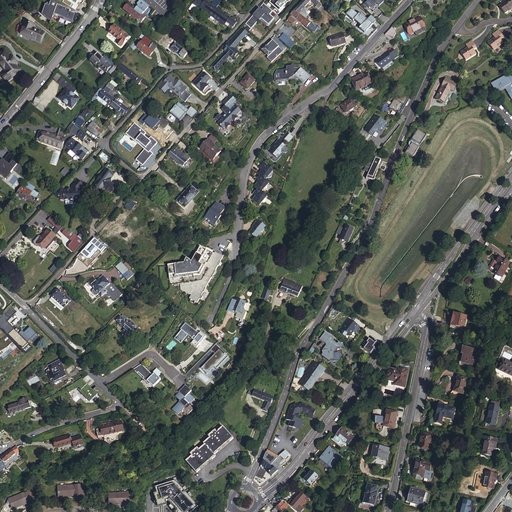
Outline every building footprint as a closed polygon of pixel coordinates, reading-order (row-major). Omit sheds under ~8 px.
[(137,9),(136,8),(130,15),(141,23),(146,17),(142,14),(149,6),(140,0),(139,0),(136,5),(138,5),(139,7),(137,9)] [(272,0),(269,4),(279,12),(287,3),(284,0),(272,0)] [(304,0),(295,10),(298,13),(301,11),(303,7),(304,8),(307,5),(308,6),(311,3),(314,5),(313,6),(320,12),(323,8),(314,0),(304,0)] [(326,0),(323,4),(328,8),(331,4),(326,0)] [(361,0),(361,1),(363,3),(361,5),(365,8),(367,6),(369,8),(375,2),(379,5),(384,0),(383,0),(361,0)] [(510,11),(511,9),(511,0),(507,0),(500,6),(506,13),(510,11)] [(54,15),(57,5),(51,1),(45,5),(42,15),(51,22),(54,15)] [(215,15),(218,10),(205,1),(204,2),(200,7),(224,26),(224,25),(226,23),(215,15)] [(136,8),(129,2),(123,9),(130,15),(136,8)] [(70,10),(57,5),(54,15),(72,21),(73,18),(75,14),(70,12),(70,10)] [(271,17),(274,13),(265,5),(246,25),(252,30),(259,22),(260,22),(261,21),(268,27),(269,26),(269,27),(275,21),(271,17)] [(307,19),(308,16),(310,15),(305,10),(308,6),(307,5),(304,8),(303,7),(301,11),(298,13),(300,14),(307,19)] [(218,10),(215,15),(226,23),(232,28),(236,23),(218,10)] [(287,20),(293,25),(297,20),(314,32),(318,29),(317,28),(307,19),(300,14),(298,13),(295,10),(287,20)] [(368,39),(376,30),(372,25),(375,22),(369,17),(366,20),(359,13),(357,15),(356,14),(352,11),(348,16),(347,17),(355,23),(355,22),(363,29),(360,31),(366,36),(365,37),(368,39)] [(405,24),(410,34),(424,28),(419,17),(405,24)] [(31,25),(25,22),(20,33),(40,43),(44,34),(30,28),(31,25)] [(127,40),(113,28),(109,33),(119,40),(118,43),(123,46),(127,40)] [(243,29),(229,44),(234,48),(248,33),(243,29)] [(489,43),(495,50),(504,43),(501,39),(504,36),(499,30),(494,35),(496,37),(489,43)] [(337,36),(328,39),(331,48),(345,43),(341,33),(337,34),(337,36)] [(140,34),(136,38),(135,39),(139,42),(143,45),(147,40),(140,34)] [(287,47),(291,42),(284,35),(280,41),(287,47)] [(143,45),(139,42),(136,47),(149,56),(153,50),(152,49),(151,51),(146,47),(150,42),(147,40),(143,45)] [(188,54),(172,40),(168,45),(172,48),(170,50),(173,52),(174,50),(184,58),(188,54)] [(273,53),(281,44),(277,40),(269,50),(268,49),(264,53),(271,59),(275,55),(273,53)] [(467,60),(477,54),(474,49),(477,47),(473,41),(467,45),(469,48),(461,52),(467,60)] [(156,46),(150,42),(146,47),(151,51),(152,49),(153,50),(156,46)] [(234,48),(229,44),(229,43),(223,50),(225,52),(222,55),(211,67),(216,72),(230,56),(234,58),(239,52),(234,48)] [(374,60),(381,69),(398,56),(392,48),(379,58),(378,57),(374,60)] [(9,56),(5,51),(0,55),(0,63),(7,71),(2,76),(7,82),(20,70),(15,65),(17,64),(10,55),(9,56)] [(130,55),(125,51),(117,61),(120,63),(122,64),(130,55)] [(107,72),(108,71),(110,67),(97,54),(94,57),(92,56),(90,55),(89,57),(89,59),(91,60),(90,61),(95,66),(97,64),(97,65),(98,66),(99,66),(100,65),(107,72)] [(122,64),(120,63),(118,67),(117,68),(135,82),(139,77),(122,64)] [(297,80),(303,85),(310,77),(300,69),(299,68),(294,68),(294,67),(285,67),(285,70),(276,70),(273,74),(274,81),(297,80)] [(354,68),(350,73),(357,89),(373,82),(369,72),(358,76),(354,68)] [(194,84),(201,89),(211,78),(204,72),(194,84)] [(60,86),(65,80),(57,73),(52,79),(60,86)] [(241,84),(248,90),(255,81),(248,75),(241,84)] [(508,77),(507,75),(494,84),(499,93),(506,89),(505,87),(511,83),(508,77)] [(163,83),(168,88),(175,94),(179,98),(183,94),(185,91),(186,90),(174,79),(173,80),(169,76),(163,83)] [(452,91),(456,84),(446,79),(442,86),(444,87),(438,99),(444,102),(450,90),(452,91)] [(109,83),(103,91),(108,95),(112,97),(114,99),(117,95),(111,91),(114,87),(109,83)] [(168,88),(163,83),(159,88),(164,93),(168,88)] [(69,91),(66,88),(58,98),(72,110),(80,99),(73,94),(74,93),(71,89),(69,91)] [(108,95),(103,91),(100,88),(95,94),(107,103),(112,97),(108,95)] [(388,108),(398,114),(409,94),(399,88),(388,108)] [(185,91),(183,94),(179,98),(178,99),(184,104),(190,96),(185,91)] [(234,103),(236,100),(230,96),(222,104),(225,107),(223,109),(224,111),(223,113),(224,114),(221,117),(219,115),(215,119),(219,123),(217,125),(223,130),(225,129),(226,130),(230,126),(229,125),(232,121),(234,123),(237,118),(236,117),(242,110),(234,103)] [(116,110),(120,104),(114,99),(112,97),(107,103),(116,110)] [(341,104),(346,113),(356,106),(351,98),(341,104)] [(178,102),(170,112),(180,121),(186,114),(192,119),(198,113),(189,105),(182,106),(178,102)] [(120,104),(116,110),(124,117),(129,110),(120,104)] [(90,114),(86,110),(81,116),(84,118),(87,115),(89,116),(90,114)] [(153,116),(159,121),(161,118),(155,113),(153,116)] [(366,133),(365,132),(363,132),(359,138),(368,143),(372,136),(372,137),(374,133),(375,133),(378,128),(382,131),(385,127),(383,126),(386,121),(374,115),(367,128),(368,129),(366,133)] [(80,118),(78,116),(78,118),(75,121),(75,123),(76,124),(80,127),(84,123),(79,119),(80,118)] [(96,127),(91,123),(87,129),(91,132),(96,127)] [(75,136),(79,131),(73,126),(69,131),(75,136)] [(100,130),(96,127),(91,132),(96,136),(100,130)] [(404,152),(409,154),(414,153),(417,148),(422,140),(424,136),(426,134),(416,128),(410,138),(411,138),(409,141),(409,140),(408,142),(408,144),(408,145),(410,146),(407,150),(406,149),(404,152)] [(139,144),(145,136),(137,129),(134,133),(130,129),(126,134),(139,144)] [(75,136),(81,141),(86,135),(80,130),(79,131),(75,136)] [(35,141),(39,143),(43,133),(38,131),(37,132),(34,140),(35,141)] [(282,137),(287,142),(292,137),(286,132),(282,137)] [(63,140),(43,133),(39,143),(59,149),(63,140)] [(209,138),(215,144),(217,140),(211,135),(209,138)] [(139,144),(143,148),(150,140),(145,136),(139,144)] [(71,138),(65,145),(81,159),(87,152),(81,147),(81,146),(71,138)] [(200,149),(213,160),(221,151),(214,146),(215,145),(208,140),(200,149)] [(268,151),(276,158),(281,153),(283,153),(286,149),(286,148),(278,140),(268,151)] [(172,150),(168,155),(189,171),(193,165),(183,158),(185,156),(177,150),(175,152),(172,150)] [(0,175),(6,181),(11,175),(10,175),(13,172),(16,175),(21,170),(14,164),(17,161),(10,155),(4,162),(3,161),(0,163),(0,175)] [(183,158),(193,165),(195,162),(189,157),(188,158),(185,156),(183,158)] [(368,158),(363,170),(368,172),(367,176),(372,178),(377,167),(378,167),(384,170),(385,166),(382,164),(384,161),(375,157),(373,161),(368,158)] [(273,171),(263,163),(258,168),(261,170),(262,172),(259,175),(265,180),(267,178),(271,177),(272,172),(273,171)] [(373,181),(378,167),(377,167),(372,178),(367,176),(366,178),(373,181)] [(60,173),(64,176),(68,171),(64,168),(60,173)] [(113,175),(107,170),(91,189),(95,192),(98,189),(99,190),(103,185),(111,192),(114,187),(108,181),(113,175)] [(261,191),(263,190),(267,189),(268,184),(269,183),(265,180),(259,175),(255,180),(257,182),(259,184),(256,187),(257,188),(261,191)] [(63,190),(60,188),(55,193),(54,194),(59,199),(63,199),(64,200),(79,200),(79,190),(80,190),(80,189),(83,185),(77,180),(75,181),(74,181),(73,183),(73,185),(71,187),(71,191),(69,191),(69,189),(65,189),(65,191),(63,191),(63,190)] [(177,200),(185,207),(198,192),(190,185),(177,200)] [(30,193),(22,188),(17,195),(16,196),(28,203),(28,205),(31,207),(33,206),(35,203),(36,204),(37,202),(36,201),(37,199),(35,198),(36,195),(30,192),(30,193)] [(259,205),(261,204),(265,203),(265,198),(267,196),(261,191),(257,188),(252,194),(255,196),(257,197),(254,200),(259,205)] [(125,206),(130,211),(135,205),(130,200),(125,206)] [(203,219),(214,226),(221,216),(220,215),(221,212),(224,208),(215,202),(203,219)] [(62,228),(50,217),(47,220),(59,231),(62,228)] [(249,233),(255,238),(257,237),(262,237),(261,233),(264,230),(263,229),(266,226),(258,220),(254,225),(255,226),(249,233)] [(344,227),(338,225),(336,232),(341,234),(340,237),(348,240),(353,227),(346,224),(344,227)] [(66,228),(61,233),(71,242),(68,246),(68,248),(73,253),(83,243),(66,228)] [(54,236),(48,230),(41,238),(39,236),(38,236),(32,242),(32,244),(35,247),(38,246),(39,245),(43,248),(54,236)] [(86,250),(84,249),(78,256),(76,258),(88,269),(96,260),(93,257),(98,252),(101,254),(105,249),(94,239),(89,244),(91,245),(86,250)] [(189,298),(196,303),(222,256),(214,251),(213,253),(207,249),(208,248),(201,244),(191,262),(189,260),(186,258),(184,261),(184,263),(167,265),(169,285),(179,284),(180,289),(190,295),(189,298)] [(499,258),(496,263),(497,264),(494,270),(493,273),(502,277),(509,263),(499,258)] [(112,272),(117,277),(121,273),(116,268),(112,272)] [(108,292),(115,300),(123,292),(112,281),(110,283),(103,276),(97,281),(93,278),(88,282),(102,297),(108,292)] [(279,289),(297,297),(301,287),(294,284),(295,282),(284,278),(279,289)] [(270,288),(265,286),(260,300),(266,302),(270,288)] [(51,296),(64,308),(71,301),(57,289),(51,296)] [(152,300),(157,305),(163,299),(158,295),(156,296),(155,295),(153,297),(154,298),(152,300)] [(246,301),(233,296),(228,308),(233,310),(235,311),(236,312),(242,314),(245,309),(243,306),(246,301)] [(10,307),(3,315),(8,320),(10,317),(11,317),(16,312),(10,307)] [(456,313),(454,320),(456,321),(455,326),(467,328),(470,316),(456,313)] [(133,336),(136,333),(137,332),(133,329),(135,326),(131,322),(129,325),(120,317),(116,321),(119,324),(119,325),(124,329),(122,331),(126,334),(127,332),(132,337),(133,336)] [(359,327),(349,319),(341,328),(340,327),(338,331),(344,336),(347,333),(349,335),(354,329),(356,330),(359,327)] [(14,330),(9,334),(25,351),(30,346),(29,343),(37,334),(30,327),(24,333),(22,330),(19,333),(14,330)] [(174,339),(179,344),(186,338),(190,342),(190,343),(192,345),(190,347),(195,352),(198,349),(204,343),(203,343),(205,341),(200,336),(198,338),(196,336),(196,337),(194,335),(195,335),(187,327),(181,332),(181,333),(174,339)] [(333,338),(325,331),(319,339),(325,344),(326,348),(324,350),(321,351),(322,354),(321,355),(329,362),(330,360),(336,360),(340,355),(338,348),(340,347),(342,345),(337,341),(335,343),(331,340),(333,338)] [(373,351),(375,352),(380,346),(376,343),(375,344),(369,340),(366,343),(368,344),(363,350),(370,355),(373,351)] [(213,342),(208,348),(213,352),(199,367),(206,373),(212,365),(215,367),(226,354),(213,342)] [(477,347),(464,344),(462,352),(465,353),(463,362),(477,365),(479,357),(475,356),(477,347)] [(49,370),(46,372),(50,381),(53,380),(55,383),(66,378),(65,376),(67,375),(64,371),(66,370),(60,359),(47,366),(49,370)] [(325,370),(314,362),(305,374),(307,375),(299,385),(302,386),(302,387),(304,388),(308,391),(315,382),(316,382),(325,370)] [(511,376),(511,364),(506,362),(501,372),(511,376)] [(152,372),(142,363),(132,370),(135,373),(136,373),(142,378),(142,379),(149,386),(149,385),(150,385),(157,377),(159,375),(155,371),(153,373),(152,372)] [(397,372),(390,370),(387,382),(396,384),(396,387),(406,389),(409,372),(403,370),(402,373),(397,372)] [(466,393),(470,377),(461,375),(457,391),(466,393)] [(150,385),(149,385),(152,387),(159,379),(157,377),(150,385)] [(83,379),(68,388),(70,392),(78,389),(90,402),(98,394),(91,387),(90,388),(88,385),(83,379)] [(190,394),(192,392),(184,385),(178,392),(179,393),(175,397),(179,401),(171,410),(176,415),(175,416),(177,417),(178,418),(180,418),(183,414),(185,416),(192,408),(189,405),(191,404),(192,406),(196,402),(193,399),(192,400),(192,399),(193,398),(190,394)] [(250,399),(252,395),(262,399),(265,393),(263,393),(251,387),(246,397),(249,398),(250,399)] [(263,393),(265,393),(273,397),(274,393),(265,389),(263,393)] [(265,393),(262,399),(266,401),(271,403),(273,397),(265,393)] [(15,403),(9,405),(10,411),(21,409),(22,411),(27,410),(24,399),(14,401),(15,403)] [(297,406),(296,404),(290,407),(286,420),(290,422),(288,427),(295,429),(302,426),(303,422),(297,420),(299,414),(302,413),(308,415),(307,418),(312,420),(315,410),(311,409),(311,408),(302,404),(297,406)] [(454,418),(456,408),(447,406),(447,405),(441,404),(439,415),(445,416),(454,418)] [(499,424),(502,406),(492,404),(489,422),(499,424)] [(398,413),(387,411),(384,428),(395,430),(398,413)] [(123,429),(120,419),(109,423),(109,422),(100,425),(104,436),(123,429)] [(187,461),(197,473),(202,469),(201,469),(212,459),(213,460),(216,457),(215,456),(219,452),(219,451),(230,442),(231,443),(234,439),(224,427),(218,432),(216,430),(210,435),(211,438),(205,443),(206,444),(199,449),(198,448),(191,454),(193,456),(187,461)] [(342,431),(341,430),(337,435),(343,440),(348,444),(354,437),(344,428),(342,431)] [(430,448),(433,435),(424,433),(421,447),(430,448)] [(52,439),(55,448),(55,449),(72,444),(73,448),(77,446),(78,448),(82,446),(79,435),(70,438),(69,434),(52,439)] [(499,446),(501,439),(489,436),(485,453),(495,455),(497,446),(499,446)] [(372,457),(388,460),(391,448),(374,445),(372,457)] [(18,452),(16,447),(14,449),(12,450),(10,451),(1,458),(5,463),(15,453),(16,455),(18,452)] [(332,466),(341,455),(330,447),(321,458),(332,466)] [(266,471),(272,476),(273,476),(273,475),(278,471),(270,464),(277,455),(274,453),(267,450),(261,465),(262,466),(261,467),(264,470),(265,470),(266,469),(267,470),(266,471)] [(433,463),(419,460),(416,474),(425,476),(426,469),(432,470),(433,463)] [(311,485),(319,476),(312,470),(304,479),(311,485)] [(499,479),(501,473),(489,471),(486,486),(496,488),(498,479),(499,479)] [(169,505),(175,511),(191,511),(199,506),(174,480),(154,487),(155,494),(159,506),(167,503),(169,505)] [(77,493),(77,483),(59,484),(60,494),(77,493)] [(381,486),(371,484),(367,502),(378,504),(380,494),(379,493),(381,486)] [(425,505),(428,492),(413,489),(410,502),(425,505)] [(109,492),(109,502),(128,501),(128,491),(109,492)] [(27,502),(29,508),(34,506),(30,495),(28,495),(27,492),(23,493),(8,498),(8,499),(5,505),(11,507),(11,508),(27,502)] [(301,506),(308,499),(300,492),(292,501),(290,499),(287,502),(294,508),(294,509),(297,511),(302,507),(301,506)] [(476,510),(478,501),(468,499),(465,511),(474,511),(475,510),(476,510)] [(279,503),(274,507),(278,511),(280,511),(288,505),(284,502),(283,503),(281,501),(279,503)]
